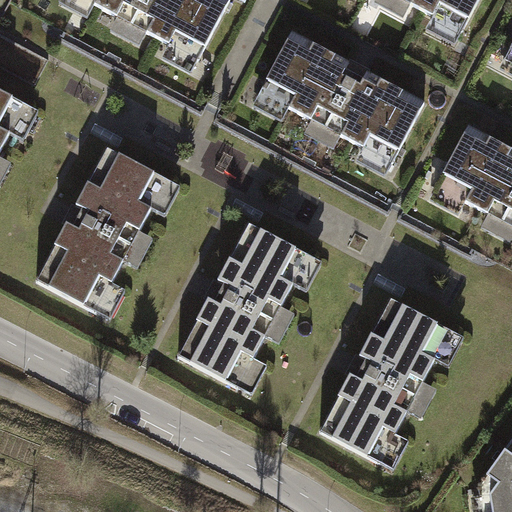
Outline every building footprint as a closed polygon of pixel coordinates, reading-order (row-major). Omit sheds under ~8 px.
[(232,5),(223,0),(78,0),(197,66),(232,5)] [(486,0),(403,0),(469,34),(486,0)] [(297,37),(264,96),(397,170),(430,111),(297,37)] [(0,189),(42,114),(0,90),(0,189)] [(511,151),(476,133),(445,194),(511,226),(511,151)] [(180,188),(108,152),(37,295),(110,330),(180,188)] [(322,267),(250,228),(176,368),(248,406),(322,267)] [(391,306),(317,445),(387,482),(461,344),(391,306)] [(511,511),(511,441),(478,488),(482,511),(511,511)]
